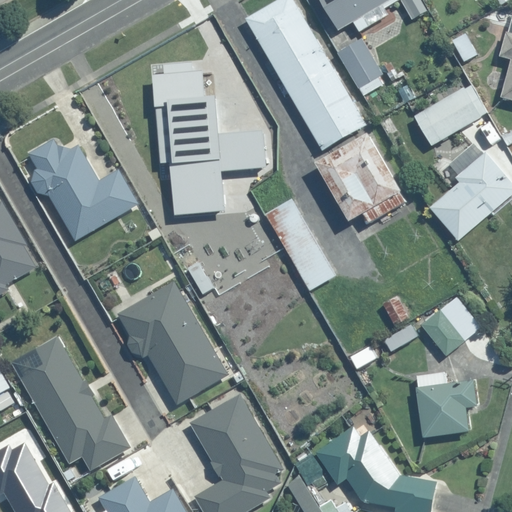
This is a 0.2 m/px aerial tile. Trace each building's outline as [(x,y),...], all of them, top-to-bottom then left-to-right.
[(281,0),(250,18),(254,25),(326,150),(370,124),(297,0),(281,0)] [(323,0),(339,28),(355,19),(362,31),(391,15),(386,5),(393,0),(323,0)] [(511,99),(511,32),(511,33),(509,32),(501,57),(511,60),(511,67),(503,97),(511,99)] [(361,87),(380,76),(384,74),(364,39),(341,53),(342,55),(361,87)] [(170,183),(174,181),(183,197),(199,188),(196,183),(221,169),(199,128),(205,125),(193,103),(189,105),(171,72),(144,86),(146,91),(145,92),(115,108),(127,130),(126,131),(151,178),(163,171),(170,183)] [(433,146),(484,116),(490,112),(474,84),(417,118),(433,146)] [(405,192),(401,186),(371,133),(318,163),(351,221),(365,213),(372,225),(409,204),(403,193),(405,192)] [(80,146),(72,150),(62,148),(57,140),(31,154),(39,169),(36,171),(33,182),(42,194),(52,195),(77,240),(141,204),(122,170),(100,182),(80,146)] [(468,148),(451,163),(448,165),(462,182),(434,207),(461,240),(492,214),(494,217),(511,201),(511,179),(489,153),(479,161),(468,148)] [(33,259),(0,199),(0,294),(11,288),(8,284),(27,273),(38,267),(33,259)] [(340,275),(338,272),(294,199),(267,215),(313,291),(340,275)] [(219,270),(218,268),(196,235),(178,248),(200,282),(219,270)] [(120,316),(133,337),(130,348),(136,357),(152,357),(181,404),(232,373),(226,363),(176,281),(120,316)] [(384,304),(386,307),(397,327),(413,319),(400,295),(384,304)] [(424,325),(426,328),(449,355),(467,341),(442,310),(424,325)] [(108,418),(105,413),(60,337),(14,364),(72,462),(83,455),(93,471),(132,447),(113,415),(108,418)] [(0,369),(0,394),(11,388),(0,369)] [(418,376),(420,388),(426,436),(470,431),(468,411),(479,409),(476,381),(450,384),(448,372),(418,376)] [(233,398),(192,423),(190,424),(219,471),(225,480),(196,497),(205,511),(247,511),(271,498),(267,491),(283,481),(277,472),(286,467),(284,465),(241,395),(240,393),(233,398)] [(432,511),(438,482),(403,474),(373,434),(365,439),(355,425),(319,453),(341,482),(348,477),(366,501),(399,508),(397,511),(432,511)] [(290,485),(292,487),(306,511),(357,511),(340,482),(329,489),(334,498),(321,507),(303,477),(290,485)] [(109,511),(188,511),(176,490),(151,504),(137,478),(102,498),(109,511)]
